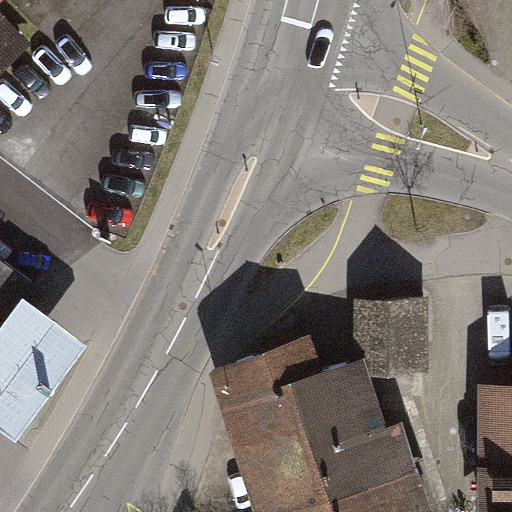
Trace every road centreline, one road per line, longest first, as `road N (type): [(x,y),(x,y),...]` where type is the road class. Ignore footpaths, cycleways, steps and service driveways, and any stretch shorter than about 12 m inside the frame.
road 1 (secondary): [(73,511),(194,300),(282,78)]
road 2 (tertiary): [(282,78),(427,126),(511,165)]
road 3 (unknown): [(0,160),(194,300)]
